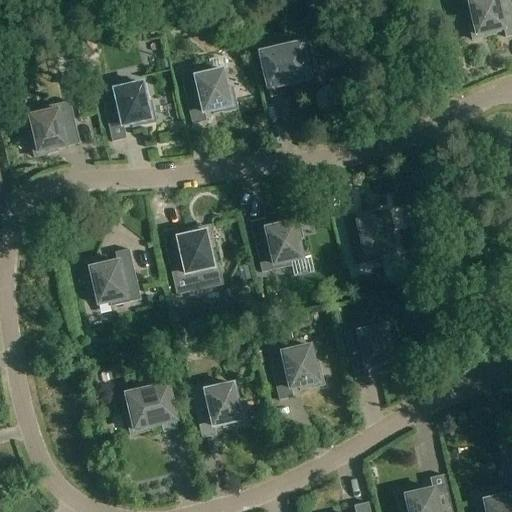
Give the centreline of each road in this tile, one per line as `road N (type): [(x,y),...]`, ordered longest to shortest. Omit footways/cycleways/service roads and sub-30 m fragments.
road 1 (residential): [(8,251),(21,215),(63,183),(370,153),(511,92)]
road 2 (residential): [(511,366),(313,471),(204,511)]
road 3 (residential): [(96,511),(71,500),(48,474),(30,435),(7,309),(8,251)]
